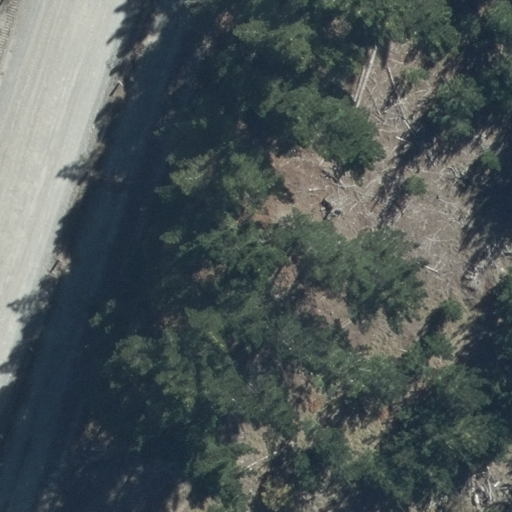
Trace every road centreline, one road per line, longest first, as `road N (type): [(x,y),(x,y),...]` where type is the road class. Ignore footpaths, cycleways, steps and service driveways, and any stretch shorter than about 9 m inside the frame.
road 1 (track): [(178,0),(3,511)]
road 2 (unclassified): [(0,196),(68,0)]
